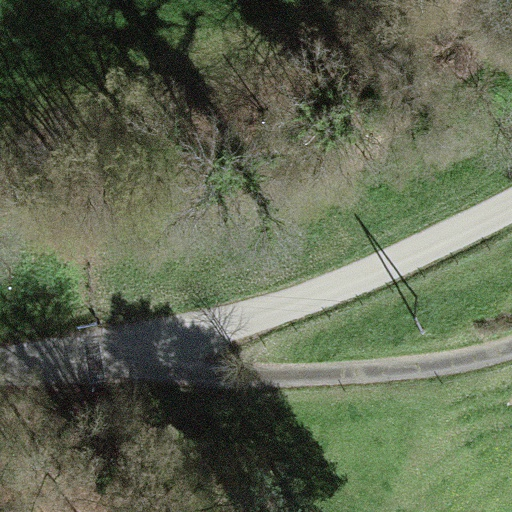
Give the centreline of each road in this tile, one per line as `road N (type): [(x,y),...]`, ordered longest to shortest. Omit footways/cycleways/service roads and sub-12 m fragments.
road 1 (unclassified): [(511,203),(375,272),(300,299),(105,346),(0,358)]
road 2 (track): [(511,346),(447,362),(291,375),(213,373),(105,346)]
